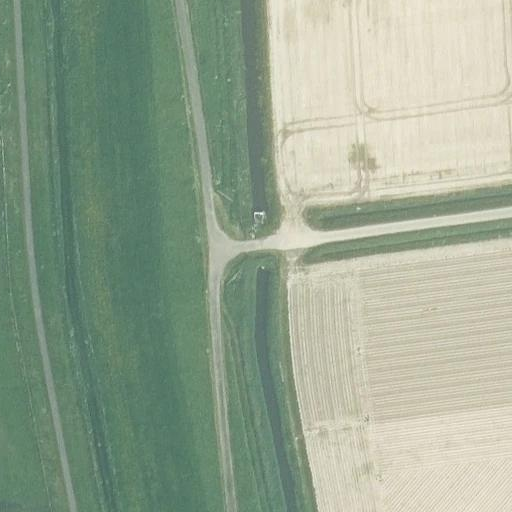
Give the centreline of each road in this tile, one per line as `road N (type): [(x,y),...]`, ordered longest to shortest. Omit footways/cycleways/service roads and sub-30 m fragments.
road 1 (track): [(214,249),(511,211)]
road 2 (track): [(216,0),(233,247)]
road 3 (track): [(213,285),(265,511)]
